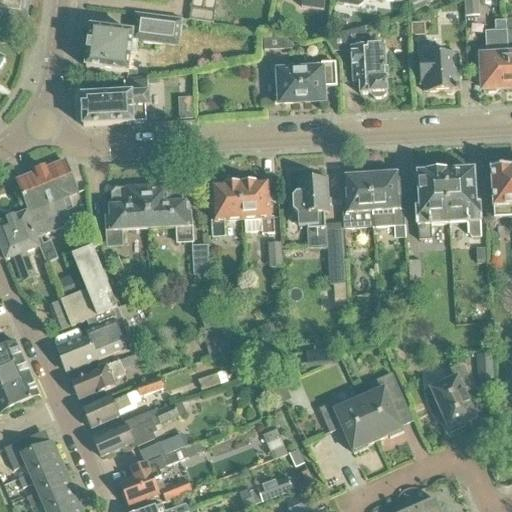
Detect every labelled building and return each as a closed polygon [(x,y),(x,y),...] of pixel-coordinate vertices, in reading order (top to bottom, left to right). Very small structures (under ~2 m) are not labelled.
[(0,0),(0,24),(27,28),(30,0),(0,0)] [(192,0),(189,23),(213,26),(216,0),(192,0)] [(302,0),(301,10),(324,13),(325,0),(302,0)] [(337,0),(337,7),(358,10),(363,7),(364,2),(376,4),(376,3),(399,6),(406,4),(404,0),(337,0)] [(417,0),(408,4),(413,15),(426,9),(422,0),(417,0)] [(480,19),(478,0),(465,1),(466,20),(480,19)] [(86,70),(128,76),(131,56),(136,57),(138,45),(179,51),(183,23),(135,16),(132,36),(91,31),(86,70)] [(410,22),(410,36),(424,36),(424,22),(410,22)] [(509,91),(505,26),(495,27),(496,46),(486,47),(487,59),(475,60),(476,78),(482,78),(483,93),(485,93),(488,96),(496,96),(498,93),(498,92),(509,91)] [(325,40),(334,55),(351,54),(353,86),(359,85),(360,98),(369,97),(369,98),(374,102),(383,101),(387,97),(385,57),(387,55),(386,52),(385,50),(385,49),(366,50),(365,30),(325,40)] [(264,41),(265,54),(293,52),(292,40),(264,41)] [(418,44),(420,81),(425,81),(426,96),(444,95),(446,97),(450,99),(453,97),(456,94),(459,94),(458,74),(460,74),(459,57),(432,58),(432,44),(418,44)] [(306,68),(307,73),(292,74),(292,69),(273,70),(274,85),(272,85),(274,107),(324,105),(323,90),(336,89),(335,66),(321,67),(306,68)] [(82,100),(83,130),(133,127),(133,126),(146,126),(146,110),(149,110),(149,96),(148,96),(148,82),(124,86),(125,98),(82,100)] [(28,214),(26,215),(46,267),(58,262),(51,244),(44,248),(41,241),(73,227),(67,213),(72,211),(68,199),(77,196),(65,165),(45,173),(44,170),(36,174),(36,176),(16,184),(28,214)] [(491,172),(494,221),(511,219),(511,172),(511,173),(511,171),(507,167),(495,168),(491,172)] [(449,227),(447,176),(446,176),(441,171),(431,172),(426,177),(418,178),(420,212),(419,212),(416,215),(417,229),(418,229),(418,243),(433,242),(432,228),(449,227)] [(474,175),(447,176),(449,227),(467,226),(468,237),(472,240),(481,240),(480,225),(480,212),(476,209),(474,175)] [(370,177),(374,231),(394,230),(395,242),(406,242),(404,213),(400,213),(398,178),(387,178),(387,176),(370,177)] [(344,233),(374,231),(370,177),(355,177),(355,180),(344,181),(347,216),(343,217),(344,233)] [(329,216),(327,182),(325,182),(324,180),(300,182),(300,183),(298,184),(299,197),(297,197),(293,201),(293,214),(298,218),(299,218),(300,230),(308,230),(309,252),(327,251),(324,216),(329,216)] [(247,187),(241,187),(243,226),(245,226),(246,237),(256,236),(256,238),(274,237),(273,221),(270,221),(269,210),(270,210),(269,196),(268,185),(256,186),(254,183),(249,184),(247,187)] [(243,226),(241,187),(240,187),(238,184),(233,184),(231,188),(212,189),(215,225),(212,225),(213,241),(225,240),(224,228),(243,226)] [(169,188),(147,190),(149,233),(177,231),(177,246),(192,245),(191,216),(186,217),(186,205),(183,205),(182,193),(178,189),(169,189),(169,188)] [(149,233),(147,190),(124,191),(124,192),(116,192),(111,197),(112,209),(109,209),(110,221),(106,221),(107,250),(122,249),(121,234),(149,233)] [(46,267),(26,215),(0,225),(0,248),(5,263),(13,260),(23,285),(36,279),(26,255),(39,250),(46,267)] [(268,247),(270,271),(282,270),(280,246),(268,247)] [(192,249),(193,279),(209,278),(208,249),(192,249)] [(86,294),(61,304),(71,330),(117,312),(106,284),(108,283),(106,278),(104,279),(93,251),(72,259),(86,294)] [(477,252),(477,264),(486,263),(485,252),(477,252)] [(116,256),(106,260),(113,275),(123,271),(116,256)] [(409,285),(421,284),(419,256),(407,257),(409,285)] [(334,288),(346,288),(344,260),(330,261),(332,289),(334,288)] [(334,288),(336,314),(347,314),(346,288),(334,288)] [(45,311),(54,335),(69,329),(60,305),(45,311)] [(200,319),(206,333),(222,327),(216,313),(200,319)] [(391,315),(379,316),(380,332),(393,331),(392,319),(391,315)] [(365,337),(368,323),(352,321),(350,335),(365,337)] [(61,366),(61,369),(63,371),(65,373),(66,376),(85,368),(89,367),(91,365),(127,351),(116,324),(85,335),(87,340),(57,352),(61,364),(61,366)] [(205,345),(211,361),(231,354),(226,338),(205,345)] [(0,350),(0,372),(23,363),(15,344),(0,350)] [(315,353),(306,354),(308,367),(317,366),(315,353)] [(147,354),(127,361),(130,369),(150,362),(147,354)] [(0,393),(31,381),(23,363),(0,372),(0,393)] [(72,393),(74,397),(76,398),(79,403),(96,396),(97,397),(115,389),(113,383),(125,378),(119,364),(106,370),(106,369),(71,385),(73,390),(72,393)] [(449,384),(431,392),(450,436),(463,430),(462,428),(476,422),(464,396),(476,390),(465,366),(444,375),(449,384)] [(225,375),(218,378),(221,388),(228,385),(225,375)] [(375,396),(359,403),(377,444),(388,440),(389,442),(403,436),(401,431),(413,425),(392,377),(371,386),(375,396)] [(198,384),(202,394),(221,388),(218,378),(198,384)] [(289,402),(280,380),(265,386),(274,408),(289,402)] [(31,381),(0,393),(0,415),(0,416),(39,399),(31,381)] [(136,389),(140,400),(164,393),(160,381),(136,389)] [(86,420),(85,422),(87,428),(90,429),(91,432),(119,420),(117,415),(131,409),(127,399),(113,405),(111,400),(83,412),(86,420)] [(377,444),(359,403),(335,414),(332,407),(319,412),(330,436),(342,431),(354,458),(367,452),(366,449),(377,444)] [(126,429),(93,443),(101,460),(131,447),(133,451),(155,442),(152,436),(156,435),(154,431),(161,428),(185,417),(180,405),(156,415),(155,414),(148,416),(124,426),(126,429)] [(26,469),(30,478),(60,464),(52,445),(36,452),(31,440),(4,452),(13,474),(26,469)] [(140,455),(145,467),(166,459),(161,447),(140,455)] [(166,459),(145,467),(130,472),(133,480),(120,486),(124,497),(118,499),(121,507),(127,505),(129,509),(159,498),(154,486),(162,483),(159,474),(188,462),(185,452),(166,460),(166,459)] [(290,457),(296,471),(304,467),(298,454),(290,457)] [(34,487),(38,496),(68,482),(60,464),(30,478),(18,482),(23,492),(34,487)] [(257,492),(262,505),(293,494),(288,481),(257,492)] [(42,506),(44,511),(52,511),(77,501),(68,482),(38,496),(27,501),(31,511),(42,506)] [(161,494),(166,505),(191,495),(187,484),(161,494)] [(230,500),(234,511),(243,511),(255,508),(249,492),(230,500)] [(81,511),(77,501),(52,511),(81,511)] [(438,511),(435,503),(428,506),(426,503),(414,508),(415,511),(413,511),(438,511)]
